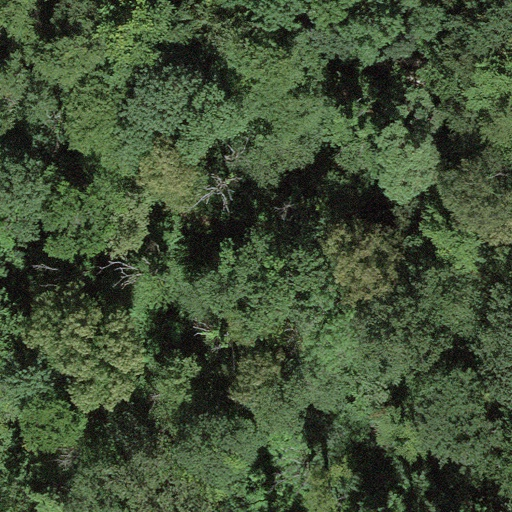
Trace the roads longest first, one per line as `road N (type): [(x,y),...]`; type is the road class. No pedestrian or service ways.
road 1 (track): [(0,170),(302,223),(393,182),(510,83)]
road 2 (track): [(316,0),(511,83)]
